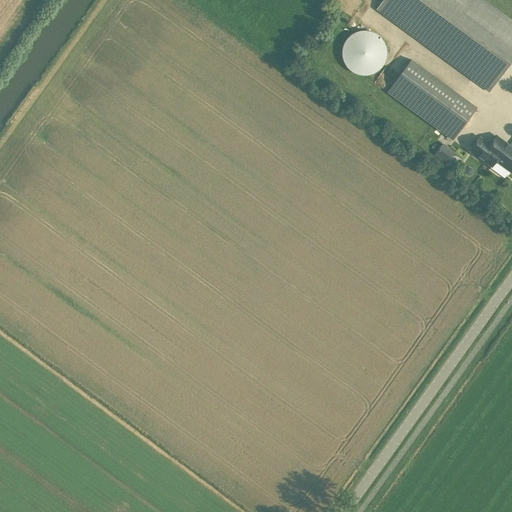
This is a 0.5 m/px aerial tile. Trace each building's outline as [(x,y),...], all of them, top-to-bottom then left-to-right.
[(488,91),(511,58),(511,19),(484,0),(384,0),(377,10),(488,91)] [(341,56),(342,60),(343,63),(345,67),(348,70),(351,72),(354,74),(358,75),(362,76),(366,76),(370,75),(374,74),(377,71),(380,69),(383,65),(384,62),(386,58),(386,54),(386,50),(385,46),(383,43),(381,39),(378,36),(375,34),(372,32),(368,31),(364,31),(360,31),(356,32),(352,34),(349,36),(346,39),(344,42),(342,46),(341,50),(341,54),(341,56)] [(452,140),(476,107),(411,60),(387,92),(434,126),(442,132),(452,140)] [(498,159),(511,171),(511,169),(511,150),(508,147),(495,137),(488,146),(480,139),(470,150),(490,168),(498,159)] [(449,148),(442,144),(434,154),(446,163),(454,152),(449,148)]
